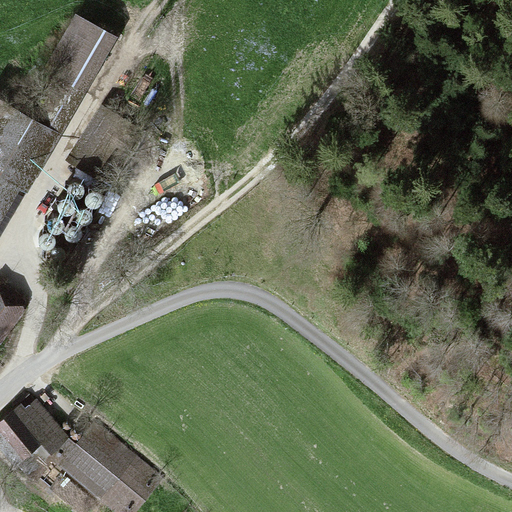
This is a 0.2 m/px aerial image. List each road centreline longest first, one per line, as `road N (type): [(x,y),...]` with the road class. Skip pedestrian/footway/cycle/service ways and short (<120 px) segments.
road 1 (track): [(22,378),(198,291),(240,286),(511,481)]
road 2 (track): [(397,0),(277,155),(22,378)]
road 3 (track): [(167,0),(94,92),(18,249),(36,286),(22,378)]
road 4 (track): [(129,48),(163,49),(177,72),(164,155)]
